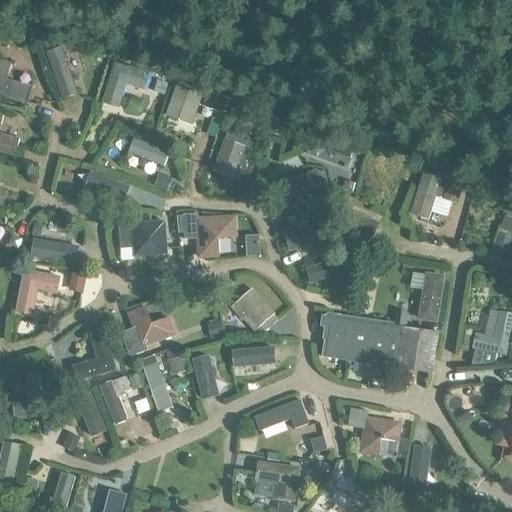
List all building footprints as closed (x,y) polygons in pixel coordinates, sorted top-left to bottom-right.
[(42,37),(37,39),(43,54),(53,49),(50,41),(42,37)] [(0,96),(26,105),(31,88),(7,81),(12,65),(0,61),(0,96)] [(116,63),(104,101),(119,105),(125,83),(144,88),(148,73),(116,63)] [(159,78),(154,94),(165,97),(170,81),(159,78)] [(178,82),(166,116),(193,125),(204,91),(178,82)] [(207,92),(202,108),(222,115),(222,112),(227,114),(232,100),(207,92)] [(236,106),(230,121),(245,127),(251,111),(236,106)] [(0,134),(5,115),(0,113),(0,153),(16,157),(20,140),(0,135),(0,134)] [(238,168),(243,170),(253,143),(227,133),(213,171),(234,178),(238,168)] [(306,193),(308,200),(324,194),(316,169),(286,179),(292,198),(293,198),(306,193)] [(426,171),(412,214),(428,219),(436,196),(439,197),(443,186),(439,185),(442,176),(426,171)] [(160,175),(155,187),(167,192),(172,180),(160,175)] [(450,180),(444,199),(458,203),(464,185),(450,180)] [(84,200),(120,214),(127,196),(92,182),(84,200)] [(151,213),(139,214),(139,224),(152,223),(151,213)] [(197,214),(184,215),(185,240),(198,239),(199,259),(218,259),(217,238),(235,237),(234,217),(197,219),(197,214)] [(303,215),(289,220),(292,228),(306,224),(303,215)] [(139,224),(132,224),(134,258),(168,256),(166,222),(152,223),(139,224)] [(35,225),(33,236),(41,238),(43,226),(35,225)] [(500,235),(495,250),(507,254),(511,239),(500,235)] [(132,263),(131,238),(118,239),(119,264),(132,263)] [(307,268),(311,283),(333,277),(338,294),(352,290),(342,257),(307,268)] [(369,264),(367,275),(376,277),(378,266),(369,264)] [(58,277),(24,270),(16,311),(32,314),(36,291),(55,294),(58,277)] [(425,273),(422,290),(417,320),(437,323),(444,276),(425,273)] [(73,274),(71,286),(84,288),(86,277),(73,274)] [(242,310),(238,314),(254,332),(274,313),(253,289),(237,304),(242,310)] [(130,312),(135,328),(121,333),(129,356),(141,352),(140,347),(174,336),(168,317),(151,323),(146,306),(130,312)] [(494,337),(485,335),(474,332),(470,348),(475,349),(505,356),(511,326),(511,314),(500,311),(494,337)] [(394,324),(393,326),(402,328),(407,328),(409,314),(396,312),(394,324)] [(345,316),(326,313),(318,360),(387,370),(387,368),(395,369),(402,328),(393,326),(393,324),(345,316)] [(220,324),(208,327),(212,340),(224,337),(220,324)] [(407,328),(402,328),(395,369),(432,375),(438,333),(407,328)] [(91,335),(97,360),(73,366),(76,380),(115,370),(105,332),(91,335)] [(476,350),(472,366),(495,365),(497,355),(476,350)] [(181,358),(169,361),(173,376),(186,373),(187,373),(183,357),(181,358)] [(157,365),(143,370),(158,413),(172,408),(157,365)] [(204,368),(187,374),(200,413),(217,408),(204,368)] [(12,420),(30,419),(45,417),(40,372),(26,373),(28,401),(11,402),(12,420)] [(130,389),(126,376),(99,386),(114,426),(127,421),(118,397),(125,395),(124,392),(130,389)] [(139,376),(129,380),(134,392),(144,388),(139,376)] [(366,376),(365,387),(384,388),(385,378),(366,376)] [(174,385),(174,390),(177,393),(182,393),(186,390),(186,385),(182,382),(178,382),(174,385)] [(65,383),(54,386),(57,401),(68,398),(65,383)] [(299,401),(255,417),(260,431),(292,419),(295,429),(308,424),(299,401)] [(364,429),(361,453),(378,455),(380,439),(396,442),(399,423),(367,418),(368,412),(351,410),(349,427),(364,429)] [(135,440),(151,435),(148,425),(132,430),(135,440)] [(68,437),(63,449),(72,453),(75,454),(80,443),(68,437)] [(325,438),(311,441),(315,455),(328,451),(325,438)] [(6,489),(17,491),(22,461),(11,459),(6,489)] [(259,463),(256,480),(279,483),(277,500),(294,503),(299,469),(259,463)] [(317,464),(310,473),(321,481),(328,472),(331,468),(324,464),(317,464)] [(125,511),(132,492),(103,482),(82,475),(79,474),(73,499),(68,511),(125,511)] [(385,478),(383,489),(397,491),(399,480),(385,478)] [(51,511),(66,511),(73,491),(59,486),(51,511)] [(26,490),(23,501),(34,503),(36,493),(26,490)]
